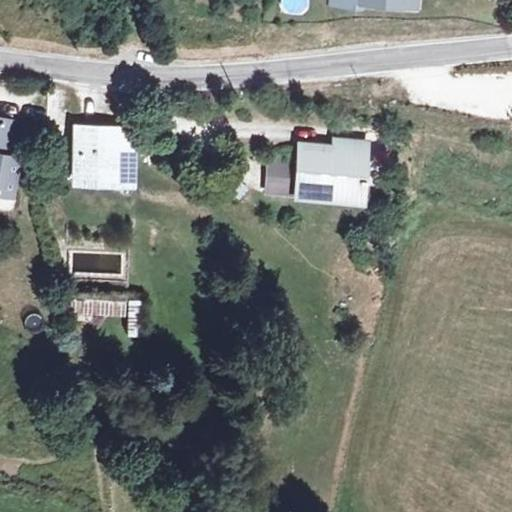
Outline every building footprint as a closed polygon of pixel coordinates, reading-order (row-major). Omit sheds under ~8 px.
[(283,0),(281,15),(306,18),(308,0),(283,0)] [(404,0),(333,0),(332,10),(361,14),(361,5),(404,8),(404,0)] [(418,10),(419,0),(404,0),(404,8),(418,10)] [(0,139),(3,127),(0,125),(0,195),(2,196),(11,163),(0,160),(0,139)] [(122,135),(70,132),(69,181),(121,182),(122,135)] [(294,166),(262,164),(259,194),(311,200),(312,194),(355,200),(360,148),(332,146),(331,151),(294,148),(294,166)] [(63,300),(67,316),(121,319),(122,326),(136,327),(137,304),(63,300)]
